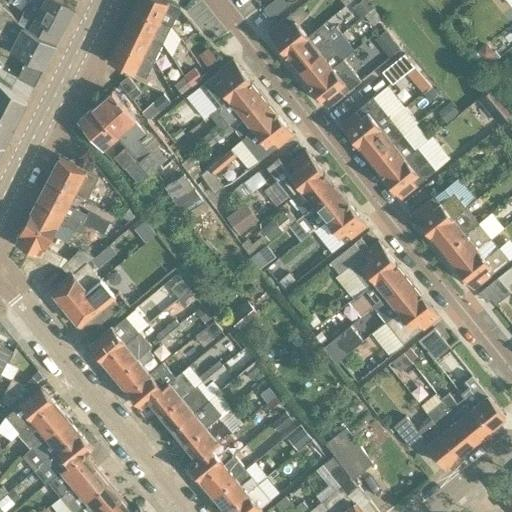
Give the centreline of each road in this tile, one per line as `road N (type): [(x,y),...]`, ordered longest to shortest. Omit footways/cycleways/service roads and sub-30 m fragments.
road 1 (residential): [(241,34),(455,301)]
road 2 (residential): [(0,285),(189,511)]
road 3 (secondary): [(0,202),(102,0)]
